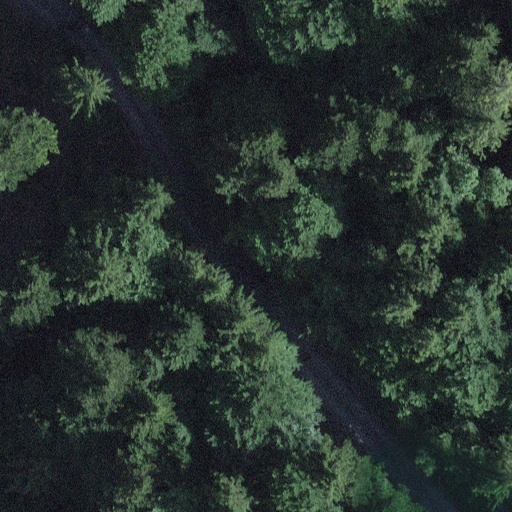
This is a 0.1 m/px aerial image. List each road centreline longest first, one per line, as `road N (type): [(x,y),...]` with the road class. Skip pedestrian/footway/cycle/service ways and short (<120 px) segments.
road 1 (track): [(40,0),(149,128),(304,378),(456,511)]
road 2 (track): [(511,121),(486,0)]
